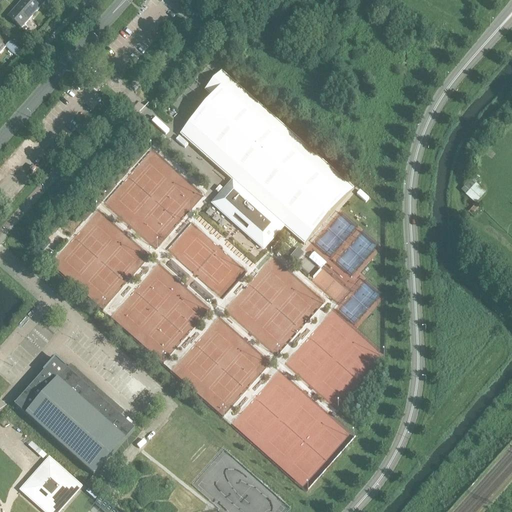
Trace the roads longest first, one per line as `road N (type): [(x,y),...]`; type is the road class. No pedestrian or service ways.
road 1 (secondary): [(511,13),(451,83),(418,146),(410,209),(416,388),(400,444),(351,511)]
road 2 (track): [(511,315),(461,269),(455,199),(472,136),(511,91)]
road 3 (tertiary): [(0,139),(124,0)]
road 4 (track): [(411,511),(453,477),(455,459),(511,391)]
